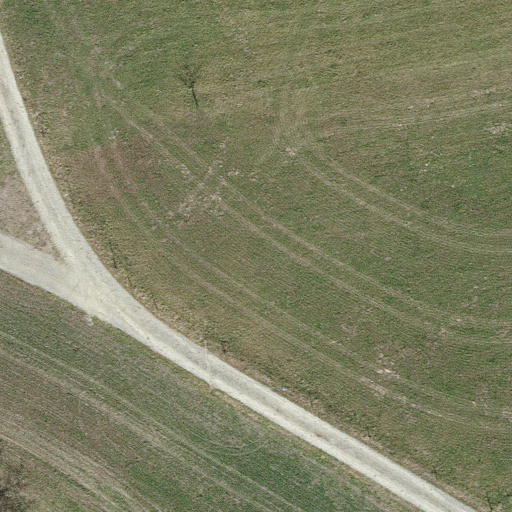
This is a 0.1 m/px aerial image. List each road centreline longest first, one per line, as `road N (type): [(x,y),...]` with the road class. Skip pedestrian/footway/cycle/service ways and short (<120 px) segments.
road 1 (track): [(448,511),(140,324)]
road 2 (track): [(140,324),(67,233),(0,69)]
road 3 (track): [(140,324),(0,249)]
